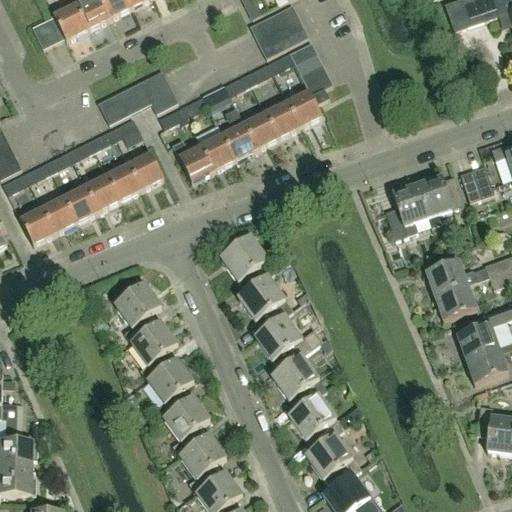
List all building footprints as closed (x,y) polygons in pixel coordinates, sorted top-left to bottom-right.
[(125,0),(99,0),(97,1),(110,26),(133,15),(125,0)] [(151,0),(125,0),(133,15),(153,4),(151,0)] [(263,18),(253,0),(243,0),(241,2),(252,24),(263,18)] [(511,0),(480,0),(446,12),(455,37),(499,22),(504,35),(511,31),(511,0)] [(97,1),(76,11),(89,37),(110,26),(97,1)] [(291,10),(271,21),(276,32),(297,21),(291,10)] [(76,11),(55,22),(65,43),(67,47),(89,37),(76,11)] [(271,21),(250,32),(256,43),(276,32),(271,21)] [(303,32),(297,21),(276,32),(282,43),(303,32)] [(55,22),(44,28),(54,48),(65,43),(55,22)] [(44,28),(33,33),(44,54),(54,48),(44,28)] [(276,32),(256,43),(261,54),(282,43),(276,32)] [(308,43),(303,32),(282,43),(288,54),(308,43)] [(282,43),(261,54),(267,64),(288,54),(282,43)] [(296,69),(317,59),(311,48),(290,59),(291,60),(296,69)] [(296,69),(301,79),(322,69),(317,59),(296,69)] [(296,69),(291,60),(268,71),(273,81),(296,69)] [(301,79),(306,90),(327,80),(322,69),(301,79)] [(268,71),(247,81),(252,91),(273,81),(268,71)] [(162,76),(141,87),(146,98),(167,87),(162,76)] [(327,80),(306,90),(310,98),(311,100),(324,94),(332,90),(327,80)] [(252,91),(247,81),(225,92),(230,102),(252,91)] [(141,87),(130,92),(141,114),(151,109),(151,108),(146,98),(141,87)] [(173,98),(167,87),(146,98),(151,108),(173,98)] [(130,92),(120,97),(125,108),(131,119),(141,114),(130,92)] [(225,92),(214,98),(220,108),(230,103),(230,102),(225,92)] [(318,113),(331,106),(324,94),(311,100),(318,113)] [(98,108),(103,119),(125,108),(120,97),(98,108)] [(178,109),(173,98),(151,109),(157,119),(178,109)] [(310,98),(288,110),(301,135),(323,124),(318,113),(311,100),(310,98)] [(208,113),(203,103),(182,113),(187,123),(208,113)] [(103,119),(109,130),(131,119),(125,108),(103,119)] [(288,110),(266,121),(279,146),(301,135),(288,110)] [(187,123),(182,113),(159,125),(164,135),(180,127),(182,131),(188,127),(186,123),(187,123)] [(258,157),(236,114),(225,120),(234,137),(223,142),(236,168),(258,157)] [(279,146),(266,121),(246,131),(237,114),(236,114),(258,157),(279,146)] [(133,124),(111,136),(116,146),(123,143),(128,152),(143,144),(133,124)] [(116,146),(111,136),(89,147),(95,157),(116,146)] [(0,158),(11,153),(5,142),(0,144),(0,158)] [(236,168),(223,142),(202,153),(215,179),(236,168)] [(95,157),(89,147),(67,158),(73,168),(95,157)] [(215,179),(202,153),(190,159),(185,148),(175,153),(193,190),(215,179)] [(0,171),(16,164),(11,153),(0,158),(0,171)] [(73,168),(67,158),(46,169),(51,179),(73,168)] [(130,172),(143,197),(165,186),(153,161),(130,172)] [(22,174),(16,164),(0,171),(0,184),(0,185),(22,174)] [(51,179),(46,169),(25,179),(30,190),(51,179)] [(143,197),(130,172),(109,183),(121,208),(143,197)] [(484,172),(473,176),(482,205),(494,200),(484,172)] [(482,205),(473,176),(460,180),(470,209),(482,205)] [(30,190),(25,179),(3,191),(8,201),(30,190)] [(429,223),(428,223),(432,234),(442,230),(438,220),(454,215),(453,214),(464,210),(455,182),(443,186),(442,182),(418,191),(429,223)] [(121,208),(109,183),(87,194),(100,219),(121,208)] [(429,223),(418,191),(393,199),(398,213),(386,217),(396,245),(418,238),(414,228),(428,223),(429,223)] [(100,219),(87,194),(66,205),(78,230),(100,219)] [(78,230),(66,205),(44,216),(57,241),(78,230)] [(57,241),(44,216),(22,227),(35,252),(57,241)] [(0,256),(8,252),(0,235),(0,256)] [(252,241),(222,263),(239,287),(240,286),(247,295),(268,280),(269,282),(277,276),(269,266),(270,265),(252,241)] [(489,284),(511,275),(511,260),(485,271),(489,284)] [(459,266),(426,279),(435,304),(469,292),(468,291),(477,287),(473,276),(464,279),(459,266)] [(511,275),(489,284),(494,295),(511,288),(511,275)] [(247,295),(238,301),(255,325),(257,324),(264,334),(285,319),(286,321),(294,316),(285,304),(286,304),(269,282),(268,280),(247,295)] [(125,337),(132,347),(160,327),(153,318),(162,312),(145,289),(116,310),(132,332),(125,337)] [(469,292),(435,304),(444,327),(477,315),(469,292)] [(303,298),(293,305),(297,311),(306,304),(303,298)] [(458,342),(466,366),(500,354),(492,331),(511,324),(511,309),(466,328),(469,338),(458,342)] [(264,334),(255,341),(273,364),(274,364),(282,374),(302,359),(303,361),(322,347),(314,335),(303,344),(286,321),(285,319),(264,334)] [(142,376),(149,386),(176,366),(170,356),(178,350),(161,326),(160,327),(132,347),(131,348),(148,372),(142,376)] [(509,379),(500,354),(466,366),(475,391),(509,379)] [(282,374),(273,381),(290,405),(291,404),(299,414),(320,399),(321,401),(328,396),(319,383),(303,361),(302,359),(282,374)] [(158,414),(165,424),(193,404),(186,394),(194,387),(178,365),(176,366),(149,386),(148,386),(164,409),(158,414)] [(0,424),(5,425),(4,447),(16,447),(18,390),(3,389),(3,378),(0,378),(0,424)] [(299,414),(290,420),(307,444),(308,443),(315,454),(336,438),(337,439),(364,420),(359,412),(339,427),(337,424),(338,424),(321,401),(320,399),(299,414)] [(165,424),(181,447),(202,432),(211,426),(194,403),(193,404),(165,424)] [(490,442),(488,457),(511,460),(511,424),(493,422),(494,412),(480,411),(476,440),(490,442)] [(191,489),(198,499),(226,479),(219,470),(227,464),(210,441),(209,442),(202,432),(181,447),(175,451),(182,461),(181,462),(197,484),(191,489)] [(325,484),(332,493),(353,478),(354,479),(361,473),(354,464),(355,464),(337,439),(336,438),(315,454),(306,460),(324,485),(325,484)] [(0,461),(0,473),(33,475),(33,466),(36,466),(37,448),(16,447),(4,447),(1,447),(1,461),(0,461)] [(33,475),(0,473),(0,485),(0,486),(0,491),(0,499),(36,501),(36,484),(33,484),(33,475)] [(239,511),(236,508),(244,502),(227,478),(226,479),(198,499),(206,511),(239,511)] [(332,493),(323,499),(332,511),(377,511),(354,479),(353,478),(332,493)]
